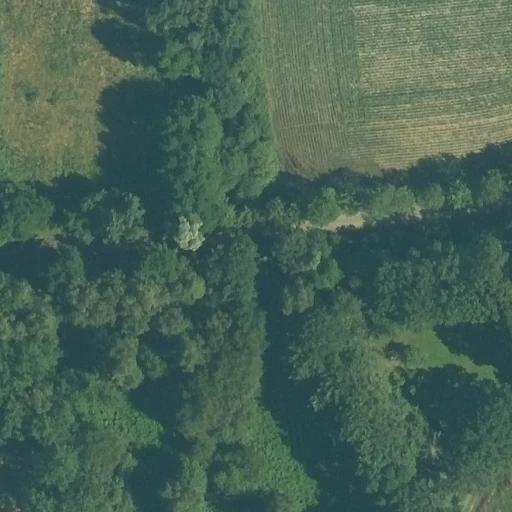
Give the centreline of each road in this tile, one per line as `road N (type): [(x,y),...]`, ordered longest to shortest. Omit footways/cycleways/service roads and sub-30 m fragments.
road 1 (residential): [(0,264),(511,202)]
road 2 (track): [(511,402),(465,511)]
